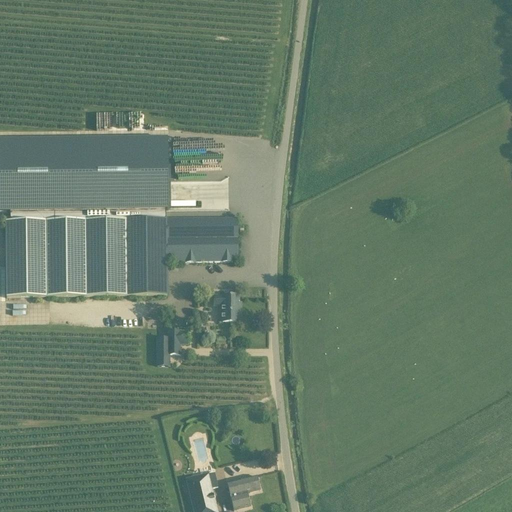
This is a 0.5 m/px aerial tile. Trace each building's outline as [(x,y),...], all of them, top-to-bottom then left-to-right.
[(167,140),(0,141),(0,213),(10,213),(10,223),(5,223),(5,268),(6,299),(6,300),(86,299),(167,298),(167,265),(237,264),(237,240),(237,220),(168,221),(167,140)] [(222,297),(222,298),(214,298),(214,308),(218,308),(219,324),(241,324),(241,313),(241,304),(238,304),(238,297),(222,297)] [(188,332),(181,332),(181,331),(167,330),(167,357),(180,357),(180,347),(188,347),(188,332)] [(192,479),(192,480),(194,487),(195,494),(189,495),(193,511),(217,511),(212,490),(217,489),(213,474),(192,479)] [(260,492),(256,478),(227,485),(233,511),(234,511),(250,508),(247,495),(260,492)]
